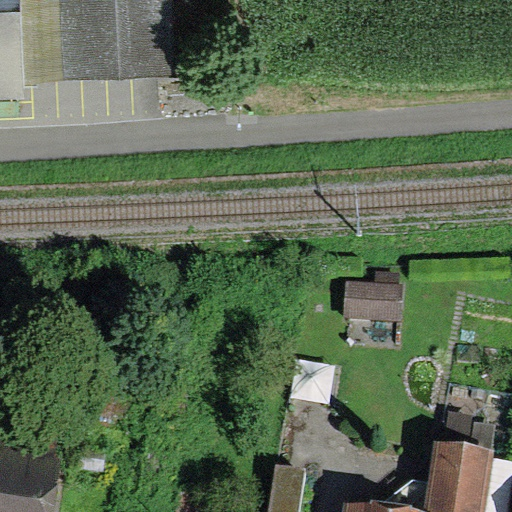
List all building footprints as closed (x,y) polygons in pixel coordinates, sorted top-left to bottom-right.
[(0,0),(0,57),(169,51),(167,0),(0,0)] [(343,316),(402,319),(403,285),(398,284),(399,273),(378,272),(377,283),(345,282),(343,316)] [(163,348),(168,285),(141,283),(136,346),(163,348)] [(0,511),(54,511),(66,432),(0,422),(0,511)] [(346,511),(483,511),(492,453),(437,445),(431,483),(413,480),(388,501),(371,499),(370,505),(347,503),(346,511)] [(297,511),(304,470),(275,465),(267,511),(297,511)]
